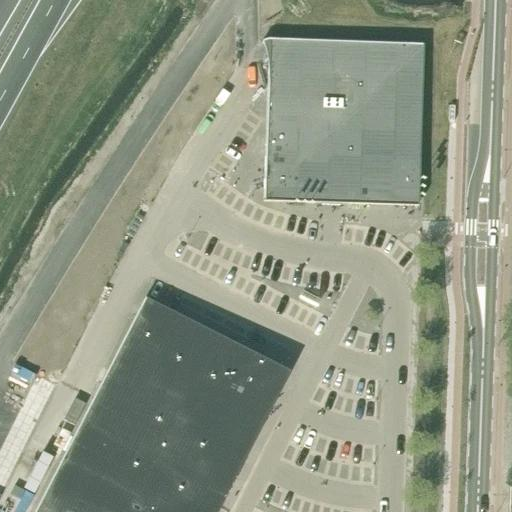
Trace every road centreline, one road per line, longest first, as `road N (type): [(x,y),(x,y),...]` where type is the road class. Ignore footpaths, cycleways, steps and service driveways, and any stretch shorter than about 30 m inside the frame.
road 1 (tertiary): [(491,101),(470,241),(481,382)]
road 2 (tertiary): [(481,382),(494,191),(491,101)]
road 3 (tertiary): [(477,511),(481,382)]
